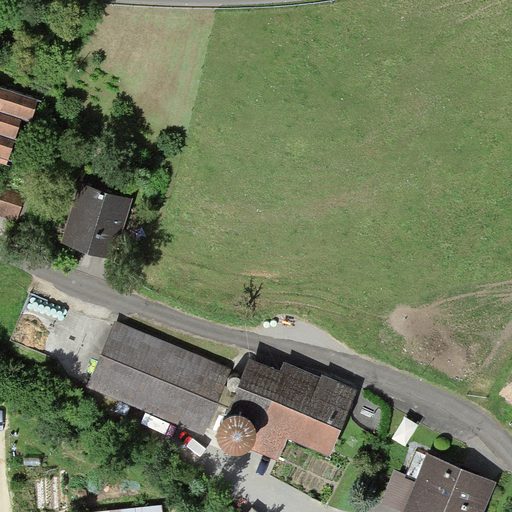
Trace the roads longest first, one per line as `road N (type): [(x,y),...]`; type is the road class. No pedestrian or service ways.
road 1 (residential): [(511,459),(462,418),(419,397),(302,353),(151,312),(0,252)]
road 2 (unknown): [(232,0),(151,312)]
